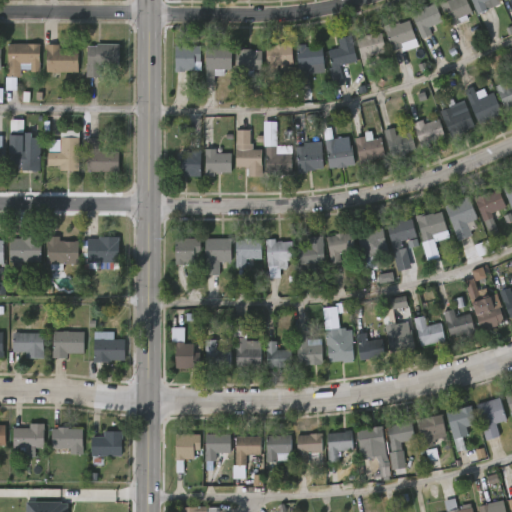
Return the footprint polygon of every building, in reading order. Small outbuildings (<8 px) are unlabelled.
[(464,0),(470,12),(464,15),(466,20),(449,27),(437,3),(442,0),(444,0),(445,2),(449,0),(464,0)] [(495,0),(498,4),(476,15),(468,0),(495,0)] [(435,4),(442,22),(427,28),(431,36),(421,39),(411,14),(418,12),(417,9),(435,4)] [(407,21),(414,39),(397,45),(398,48),(390,51),(381,27),(390,23),(391,26),(396,22),(397,25),(407,21)] [(380,34),(385,52),(370,56),(372,65),(362,68),(355,40),(372,34),(372,36),(380,34)] [(340,85),(332,87),(328,68),(331,67),(327,50),(339,47),(336,38),(350,35),(356,61),(339,65),(343,84),(340,85)] [(120,44),(120,66),(100,65),(100,77),(87,77),(89,45),(97,46),(97,43),(120,44)] [(282,43),(282,45),(291,45),(291,64),(276,64),(276,73),(265,73),(264,46),(282,43)] [(37,44),(36,72),(17,70),(17,78),(4,77),(5,44),(37,44)] [(57,45),(57,49),(76,49),(76,73),(45,73),(45,51),(43,51),(44,44),(57,45)] [(305,44),(305,48),(322,47),(323,66),(307,68),(308,72),(297,73),(295,45),(305,44)] [(222,70),(221,77),(211,77),(211,70),(203,70),(203,46),(230,47),(229,70),(222,70)] [(200,48),(200,72),(175,73),(175,47),(200,48)] [(242,47),(242,49),(251,49),(251,51),(261,51),(261,70),(235,70),(235,47),(242,47)] [(508,76),(511,83),(511,82),(511,108),(505,112),(494,87),(503,83),(502,79),(508,76)] [(5,90),(16,91),(17,79),(6,78),(5,90)] [(471,86),(474,93),(482,88),(486,95),(492,92),(502,113),(478,125),(461,91),(471,86)] [(451,107),(454,114),(468,108),(476,126),(453,136),(441,111),(451,107)] [(440,118),(447,137),(432,143),(433,145),(422,149),(413,123),(424,119),(426,124),(440,118)] [(392,128),(394,137),(409,132),(414,148),(388,156),(381,131),(392,128)] [(249,130),(249,144),(251,144),(251,150),(260,150),(260,177),(246,177),(246,167),(234,167),(234,130),(249,130)] [(29,133),(29,138),(38,138),(38,172),(19,171),(19,167),(7,167),(7,135),(20,136),(20,133),(29,133)] [(364,136),(365,141),(379,138),(384,157),(359,163),(353,139),(364,136)] [(75,138),(75,171),(57,171),(57,167),(44,166),(45,140),(57,140),(57,138),(75,138)] [(100,138),(100,151),(120,151),(119,171),(88,171),(88,138),(100,138)] [(348,138),(349,146),(350,146),(353,165),(336,169),(335,167),(327,168),(323,142),(348,138)] [(307,172),(294,172),(293,147),(303,147),(303,144),(320,143),(321,167),(308,168),(307,172)] [(275,174),(264,174),(264,145),(289,145),(289,174),(275,174)] [(213,149),(213,153),(229,154),(229,172),(212,173),(212,177),(203,177),(203,149),(213,149)] [(182,176),(174,176),(174,160),(180,160),(180,151),(199,150),(199,176),(182,176)] [(511,210),(510,211),(500,186),(511,180),(511,210)] [(498,189),(506,208),(489,215),(499,238),(491,242),(472,198),(498,189)] [(458,242),(443,209),(467,198),(476,219),(472,221),(475,229),(468,232),(470,237),(458,242)] [(441,212),(447,230),(438,234),(440,240),(433,243),(431,240),(424,243),(414,217),(432,213),(432,215),(441,212)] [(401,218),(402,221),(411,219),(415,238),(400,241),(402,249),(390,252),(385,225),(393,223),(393,220),(401,218)] [(371,227),(372,231),(381,229),(387,256),(374,258),(376,269),(364,272),(354,231),(371,227)] [(350,233),(354,255),(337,258),(338,259),(328,261),(324,237),(341,233),(342,235),(350,233)] [(19,262),(8,262),(9,239),(18,239),(19,236),(40,236),(40,262),(19,262)] [(76,240),(76,264),(60,263),(60,270),(47,269),(48,264),(44,264),(45,242),(44,242),(44,236),(57,236),(57,239),(76,240)] [(117,238),(116,263),(102,263),(102,269),(85,269),(86,240),(96,240),(96,237),(117,238)] [(303,264),(297,264),(296,239),(322,238),(323,263),(303,264)] [(199,240),(199,257),(192,257),(192,265),(173,264),(174,239),(199,240)] [(204,277),(203,277),(203,239),(230,240),(229,263),(218,263),(218,277),(204,277)] [(250,239),(250,240),(260,240),(260,259),(244,259),(244,267),(233,267),(233,240),(250,239)] [(274,240),(274,243),(292,242),(292,261),(286,261),(286,269),(278,269),(278,279),(268,279),(268,267),(266,267),(266,246),(264,246),(264,240),(274,240)] [(486,277),(482,267),(471,271),(475,281),(486,277)] [(473,279),(480,301),(490,297),(495,309),(498,308),(504,324),(481,332),(463,283),(473,279)] [(507,289),(511,298),(511,297),(511,317),(508,319),(498,292),(507,289)] [(392,309),(407,307),(406,297),(391,298),(392,309)] [(335,308),(337,330),(344,329),(344,333),(347,332),(348,345),(351,345),(352,363),(325,363),(321,309),(335,308)] [(452,310),(454,317),(468,313),(474,331),(449,339),(441,313),(452,310)] [(422,316),(425,327),(439,323),(443,341),(419,348),(412,319),(422,316)] [(244,320),(244,342),(259,342),(258,368),(233,367),(234,339),(231,339),(231,320),(244,320)] [(394,321),(395,324),(408,322),(409,330),(411,329),(415,348),(390,352),(384,324),(394,321)] [(85,332),(84,354),(68,353),(68,358),(53,358),(54,331),(85,332)] [(17,332),(41,333),(41,358),(24,358),(24,352),(11,352),(11,333),(17,332)] [(365,333),(366,341),(381,339),(384,358),(357,361),(354,334),(365,333)] [(305,340),(305,345),(320,345),(321,365),(295,364),(294,335),(305,335),(305,340)] [(99,362),(91,362),(91,338),(122,338),(122,360),(108,359),(108,362),(99,362)] [(215,340),(215,351),(229,351),(229,369),(204,369),(203,340),(215,340)] [(276,341),(276,350),(291,350),(291,368),(264,368),(264,341),(276,341)] [(199,353),(198,368),(173,368),(174,345),(172,345),(172,342),(192,344),(192,353),(199,353)] [(511,421),(503,395),(511,391),(511,421)] [(485,439),(484,440),(474,404),(499,396),(506,419),(495,423),(499,435),(485,439)] [(463,449),(454,451),(445,413),(469,405),(473,422),(459,426),(464,448),(463,449)] [(432,446),(422,448),(416,420),(441,414),(445,432),(429,436),(432,446)] [(397,453),(392,454),(387,427),(410,422),(415,441),(400,444),(402,452),(397,453)] [(36,448),(36,457),(26,457),(26,448),(14,448),(14,428),(30,428),(30,424),(45,424),(45,448),(36,448)] [(365,459),(360,460),(355,432),(382,426),(385,444),(368,447),(370,458),(365,459)] [(69,428),(69,429),(84,429),(84,455),(70,455),(70,449),(53,449),(53,429),(58,429),(59,427),(69,428)] [(328,462),(326,462),(325,433),(343,432),(343,430),(350,430),(351,450),(337,451),(337,461),(328,462)] [(102,456),(92,456),(92,437),(104,437),(104,431),(123,432),(122,456),(102,456)] [(197,434),(197,460),(181,459),(181,472),(173,472),(173,460),(172,460),(174,433),(197,434)] [(302,462),(296,463),(295,435),(320,433),(321,452),(305,453),(305,462),(302,462)] [(205,454),(204,454),(204,434),(229,434),(229,454),(205,454)] [(273,462),(265,462),(265,436),(290,435),(291,453),(288,453),(288,461),(273,462)] [(235,465),(233,465),(234,436),(259,436),(259,458),(244,458),(244,465),(235,465)] [(452,497),(455,509),(458,508),(458,506),(469,503),(471,511),(444,511),(441,500),(452,497)] [(502,500),(505,511),(478,511),(477,506),(502,500)] [(25,511),(66,511),(67,503),(26,503),(25,511)]
